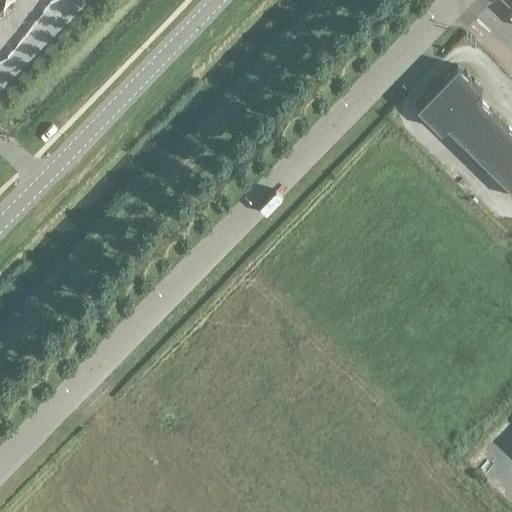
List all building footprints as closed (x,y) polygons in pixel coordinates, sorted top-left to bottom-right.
[(474,93),(475,95),(481,89),(457,65),(437,86),(459,108),(474,93)] [(445,123),(459,108),(437,86),(417,107),(441,130),(446,125),(445,123)] [(497,116),(475,95),(474,93),(459,108),(483,131),(497,116)] [(468,146),(483,131),(459,108),(445,123),(446,125),(468,146)] [(511,148),(511,130),(497,116),(483,131),(506,154),(511,148)] [(506,154),(483,131),(468,146),(492,169),(506,154)] [(506,183),(511,176),(511,148),(506,154),(492,169),(506,183)]
